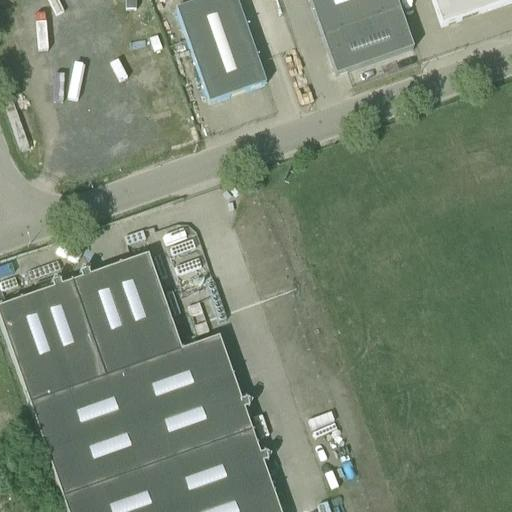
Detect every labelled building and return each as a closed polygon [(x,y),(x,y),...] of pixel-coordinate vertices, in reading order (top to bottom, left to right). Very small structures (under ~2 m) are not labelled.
[(233,0),(209,0),(175,12),(208,107),(264,87),(233,0)] [(306,0),(318,34),(396,7),(393,0),(306,0)] [(511,0),(429,0),(440,29),(511,3),(511,0)] [(396,7),(318,34),(334,79),(411,52),(396,7)] [(104,380),(181,354),(146,259),(71,285),(70,284),(104,380)] [(0,328),(27,407),(104,380),(70,284),(69,284),(70,286),(0,310),(0,328)] [(217,341),(181,354),(104,380),(27,407),(63,511),(277,511),(251,436),(252,435),(252,434),(251,435),(217,341)]
